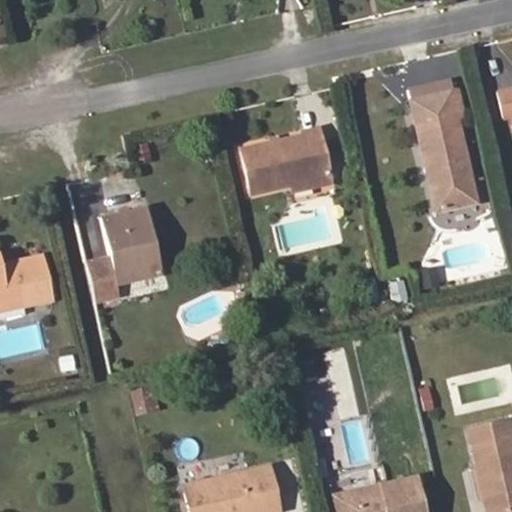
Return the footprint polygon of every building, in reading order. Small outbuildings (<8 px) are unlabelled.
[(511,88),(497,92),(503,118),(511,116),(511,88)] [(474,202),(455,117),(461,115),(455,91),(409,101),(428,181),(431,180),(438,211),(474,202)] [(328,177),(317,132),(240,149),(250,195),(290,186),(328,177)] [(292,192),(329,184),(328,177),(290,186),(292,192)] [(158,276),(143,208),(99,218),(108,257),(84,263),(93,302),(118,296),(116,285),(158,276)] [(443,282),(506,269),(499,232),(435,245),(443,282)] [(0,311),(51,300),(42,255),(0,264),(0,311)] [(421,290),(437,287),(433,267),(417,270),(421,290)] [(378,298),(373,277),(352,282),(357,303),(378,298)] [(406,299),(403,284),(389,287),(392,302),(406,299)] [(245,305),(242,293),(234,295),(237,306),(245,305)] [(79,374),(76,355),(58,358),(62,377),(79,374)] [(316,380),(312,362),(291,367),(295,385),(316,380)] [(156,409),(151,389),(145,390),(150,411),(156,409)] [(150,411),(145,390),(131,393),(136,414),(150,411)] [(433,409),(429,394),(421,396),(424,411),(433,409)] [(511,440),(507,420),(467,429),(476,468),(483,500),(486,511),(507,511),(511,511),(511,440)] [(267,449),(262,441),(252,446),(257,455),(267,449)] [(274,511),(278,511),(268,467),(181,486),(187,511),(274,511)] [(483,500),(476,468),(468,470),(476,502),(483,500)] [(419,511),(412,478),(332,496),(335,511),(419,511)]
